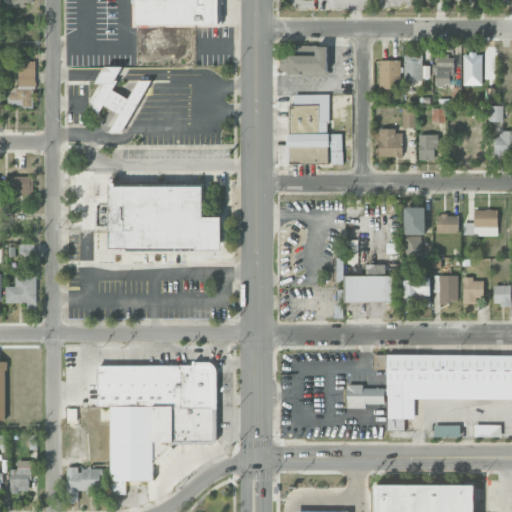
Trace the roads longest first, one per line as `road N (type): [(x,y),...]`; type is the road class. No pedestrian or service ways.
road 1 (residential): [(54,511),(52,0)]
road 2 (primary): [(256,460),(256,0)]
road 3 (tertiary): [(506,456),(237,463),(160,511)]
road 4 (residential): [(511,180),(255,185)]
road 5 (residential): [(256,333),(0,333)]
road 6 (residential): [(511,332),(256,333)]
road 7 (residential): [(511,29),(256,28)]
road 8 (residential): [(363,29),(363,183)]
